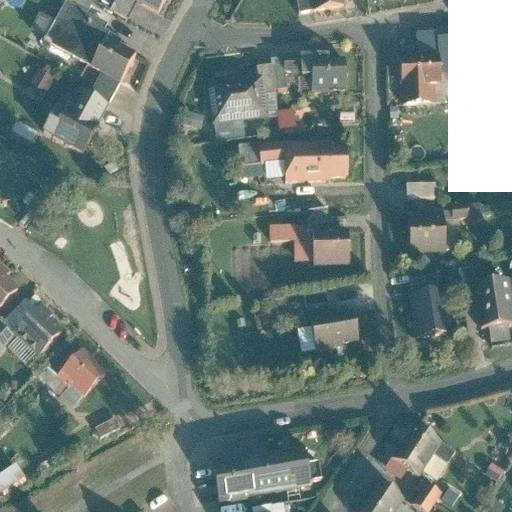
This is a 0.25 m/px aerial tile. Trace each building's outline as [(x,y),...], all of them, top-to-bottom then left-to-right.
[(126,0),(157,16),(165,0),(126,0)] [(345,9),(343,0),(308,0),(312,16),(345,9)] [(41,17),(34,31),(47,37),(54,23),(41,17)] [(119,85),(134,56),(118,47),(122,40),(108,33),(89,69),(119,85)] [(439,89),(438,56),(398,57),(400,110),(423,109),(422,90),(439,89)] [(312,95),(345,94),(344,61),(329,61),(328,57),(299,58),(299,80),(311,79),(312,95)] [(39,70),(29,88),(46,98),(56,80),(39,70)] [(261,78),(205,86),(211,129),(267,121),(261,78)] [(41,136),(83,157),(109,107),(76,90),(63,115),(54,110),(41,136)] [(200,130),(203,119),(188,114),(184,126),(200,130)] [(283,145),(284,186),(330,184),(330,181),(347,180),(346,150),(327,150),(327,144),(283,145)] [(407,201),(438,200),(438,184),(407,186),(407,201)] [(407,220),(409,258),(445,256),(443,218),(407,220)] [(350,233),(312,234),(313,268),(351,267),(351,259),(350,233)] [(10,275),(0,265),(0,312),(18,293),(5,280),(10,275)] [(511,291),(511,281),(473,287),(479,333),(511,327),(511,291)] [(445,293),(407,299),(414,345),(452,339),(445,293)] [(53,317),(41,305),(12,335),(38,360),(62,335),(48,322),(53,317)] [(357,344),(352,313),(335,316),(334,310),(307,314),(314,357),(342,352),(341,347),(357,344)] [(0,356),(15,342),(0,326),(0,356)] [(107,377),(83,352),(57,378),(82,402),(107,377)] [(441,446),(412,427),(388,464),(417,483),(441,446)] [(127,450),(73,489),(89,511),(118,511),(132,503),(137,509),(151,499),(133,474),(141,469),(127,450)] [(220,507),(312,489),(304,450),(212,467),(220,507)] [(414,506),(422,511),(430,511),(442,495),(420,481),(413,492),(420,497),(414,506)] [(398,511),(404,504),(375,485),(357,511),(398,511)]
